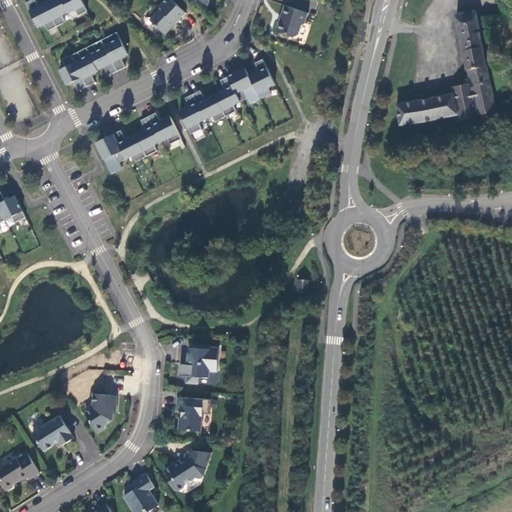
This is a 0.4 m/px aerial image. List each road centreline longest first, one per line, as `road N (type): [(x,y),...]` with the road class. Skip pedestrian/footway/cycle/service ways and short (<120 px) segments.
road 1 (residential): [(35,511),(134,448),(150,349),(43,138)]
road 2 (residential): [(70,124),(212,53),(227,42),(244,0)]
road 3 (tertiary): [(340,292),(321,511)]
road 4 (tertiary): [(390,0),(348,181)]
road 5 (residential): [(70,124),(5,0)]
